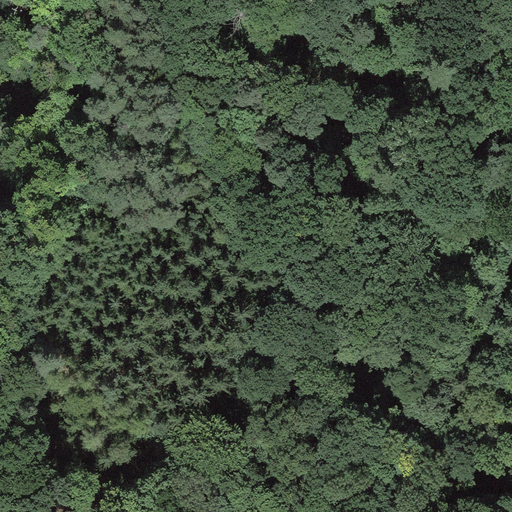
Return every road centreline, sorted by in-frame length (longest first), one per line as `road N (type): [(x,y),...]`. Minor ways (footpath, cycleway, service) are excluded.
road 1 (track): [(511,296),(424,259),(326,245),(262,220),(189,90),(172,0)]
road 2 (track): [(511,418),(358,511)]
